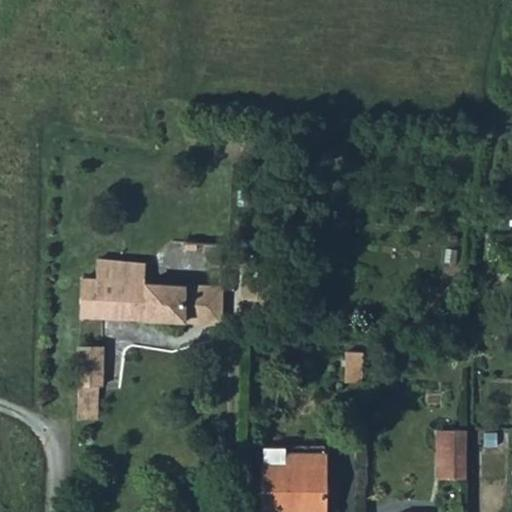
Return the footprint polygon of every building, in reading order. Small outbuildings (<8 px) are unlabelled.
[(83,273),(82,314),(119,315),(125,315),(125,275),(147,276),(147,257),(99,251),(98,273),(83,273)] [(251,262),(250,292),(277,293),(278,263),(251,262)] [(125,315),(187,318),(188,277),(158,276),(147,276),(125,275),(125,315)] [(222,277),(188,277),(187,318),(221,319),(222,277)] [(81,380),(103,380),(104,340),(82,339),(81,380)] [(347,375),(364,375),(364,344),(347,343),(347,375)] [(468,468),(468,419),(445,420),(445,468),(468,468)] [(505,511),(507,429),(478,428),(476,511),(505,511)] [(265,453),(327,462),(327,440),(265,441),(265,453)] [(265,507),(327,508),(327,462),(265,453),(265,507)]
